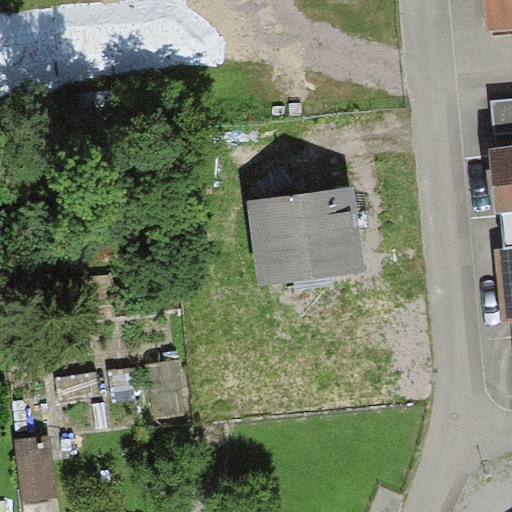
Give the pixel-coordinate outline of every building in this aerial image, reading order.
[(511,0),(495,0),(497,12),(511,10),(511,0)] [(511,101),(495,103),(499,139),(511,138),(511,101)] [(375,141),(199,157),(223,416),(399,400),(375,141)] [(511,250),(511,151),(491,154),(504,251),(511,250)] [(183,363),(150,369),(160,427),(193,421),(183,363)] [(55,442),(19,446),(24,504),(60,501),(55,442)]
